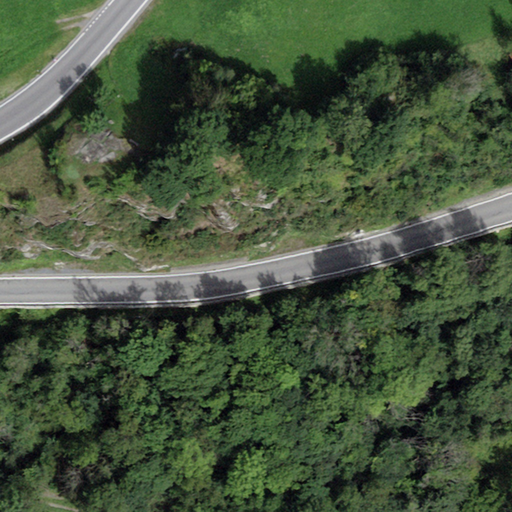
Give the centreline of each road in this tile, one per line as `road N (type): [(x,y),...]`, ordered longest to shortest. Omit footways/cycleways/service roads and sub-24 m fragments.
road 1 (tertiary): [(511,208),(249,282),(0,295)]
road 2 (tertiary): [(0,124),(53,87),(130,0)]
